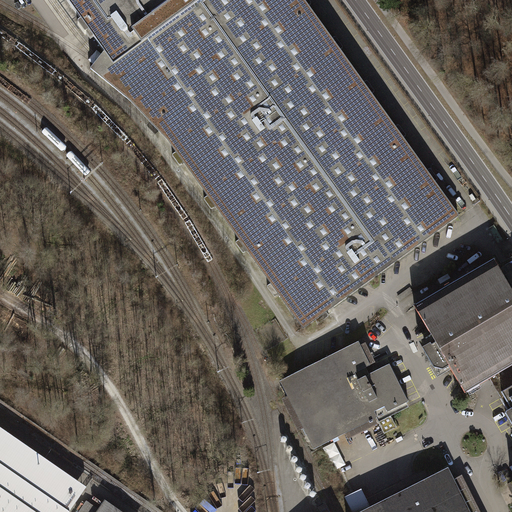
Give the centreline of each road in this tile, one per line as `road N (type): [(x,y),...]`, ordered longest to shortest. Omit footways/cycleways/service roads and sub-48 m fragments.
road 1 (track): [(181,511),(87,358),(0,294)]
road 2 (secondary): [(355,0),(511,219)]
